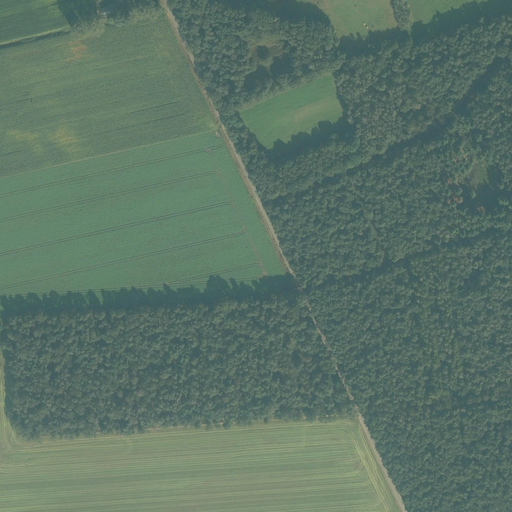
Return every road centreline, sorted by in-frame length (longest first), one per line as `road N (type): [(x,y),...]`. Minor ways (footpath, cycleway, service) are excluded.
road 1 (unclassified): [(404,511),(164,0)]
road 2 (track): [(452,111),(509,217),(299,288)]
road 3 (track): [(511,36),(443,122),(259,202)]
